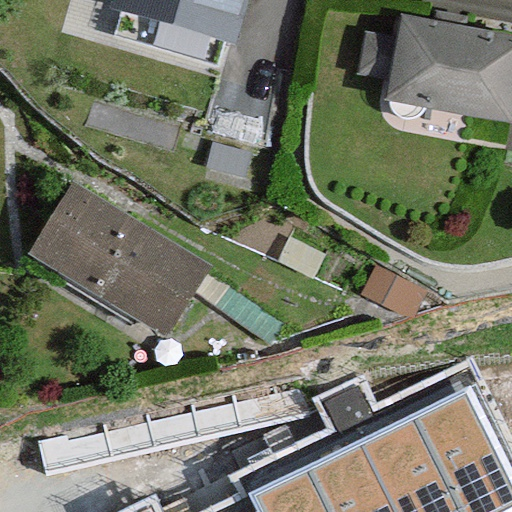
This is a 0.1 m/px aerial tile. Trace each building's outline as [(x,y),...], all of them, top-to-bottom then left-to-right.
[(246,0),(112,0),(105,23),(228,60),(246,0)] [(511,55),(399,34),(383,118),(511,141),(511,55)] [(219,281),(72,193),(27,268),(174,355),(219,281)] [(466,511),(511,511),(511,427),(511,426),(443,484),(466,511)] [(214,511),(212,499),(148,511),(214,511)]
